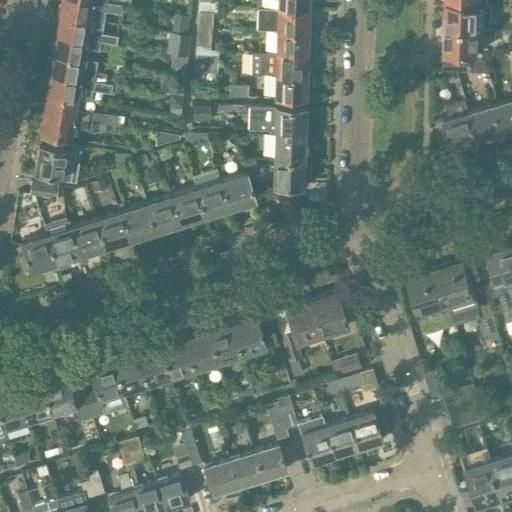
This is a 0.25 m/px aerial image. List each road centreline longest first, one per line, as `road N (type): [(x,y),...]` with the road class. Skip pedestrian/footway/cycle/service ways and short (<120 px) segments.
road 1 (residential): [(0,337),(358,231)]
road 2 (residential): [(358,231),(431,470)]
road 3 (residential): [(358,231),(351,172),(357,0)]
road 4 (residential): [(358,231),(511,182)]
road 5 (residential): [(295,511),(431,470)]
road 6 (residential): [(26,0),(3,121)]
